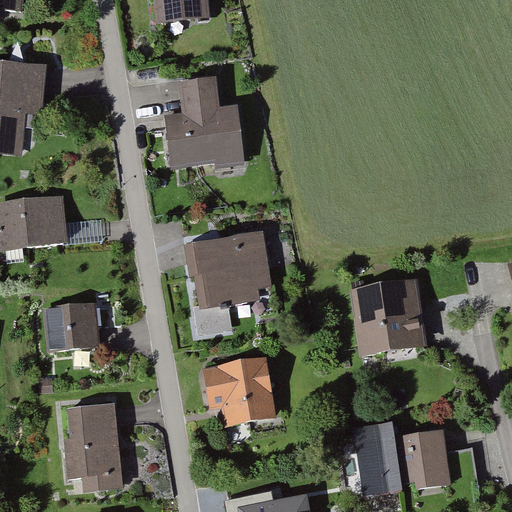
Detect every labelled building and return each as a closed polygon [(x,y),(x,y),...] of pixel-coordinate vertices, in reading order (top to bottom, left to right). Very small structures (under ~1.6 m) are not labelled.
[(0,0),(0,20),(33,25),(34,0),(0,0)] [(152,0),(154,32),(208,26),(206,0),(152,0)] [(46,87),(48,67),(0,62),(0,159),(24,164),(27,117),(44,117),(46,87)] [(182,118),(165,120),(172,172),(247,163),(240,109),(221,111),(216,79),(178,83),(180,100),(182,118)] [(67,233),(64,200),(0,204),(0,252),(68,247),(67,233)] [(267,237),(189,249),(191,257),(203,336),(231,332),(227,308),(261,303),(259,291),(275,289),(267,237)] [(418,285),(352,296),(363,363),(428,353),(418,285)] [(98,338),(96,306),(45,309),(48,353),(99,349),(98,338)] [(276,419),(265,362),(203,373),(210,412),(225,409),(229,428),(276,419)] [(115,417),(114,407),(63,411),(69,481),(85,480),(86,494),(121,491),(115,417)] [(404,496),(403,490),(397,441),(395,425),(353,430),(363,501),(404,496)] [(444,435),(397,441),(403,490),(450,484),(446,455),(444,435)] [(477,471),(474,451),(446,455),(450,484),(451,494),(479,490),(477,471)] [(270,494),(223,503),(225,511),(308,511),(306,500),(273,507),(270,494)]
